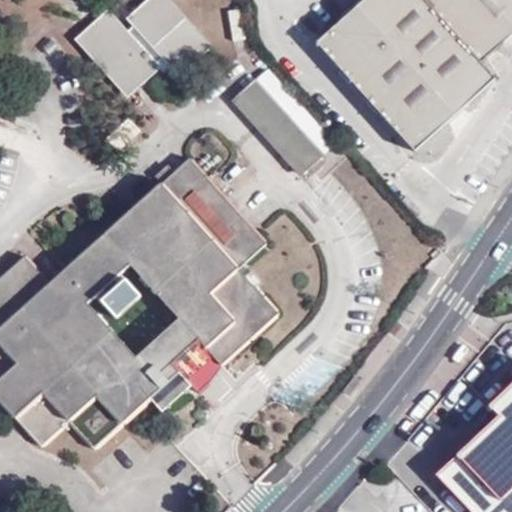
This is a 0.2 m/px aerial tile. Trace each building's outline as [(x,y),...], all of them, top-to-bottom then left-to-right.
[(180,77),(208,51),(161,0),(149,0),(128,20),(134,26),(127,32),(109,12),(79,38),(131,95),(161,69),(158,65),(164,59),(180,77)] [(511,0),(365,0),(318,43),(415,151),(496,79),(482,63),(511,35),(511,0)] [(269,69),(235,99),(304,174),(337,144),(269,69)] [(173,364),(199,340),(214,356),(222,366),(223,364),(279,314),(239,269),(266,243),(190,159),(105,235),(51,284),(25,257),(0,279),(0,400),(42,446),(70,421),(95,449),(151,399),(181,373),(173,364)] [(181,373),(187,380),(192,374),(200,384),(216,371),(208,362),(214,356),(199,340),(173,364),(181,373)] [(181,373),(151,399),(163,411),(192,386),(187,380),(181,373)] [(511,511),(511,387),(492,407),(501,417),(440,475),(474,511),(511,511)]
